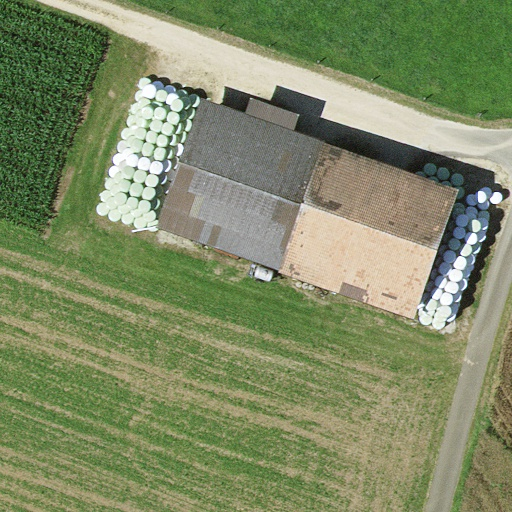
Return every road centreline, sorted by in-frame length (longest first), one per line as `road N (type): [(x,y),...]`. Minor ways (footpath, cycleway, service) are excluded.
road 1 (track): [(511,166),(60,0)]
road 2 (track): [(451,511),(511,281)]
